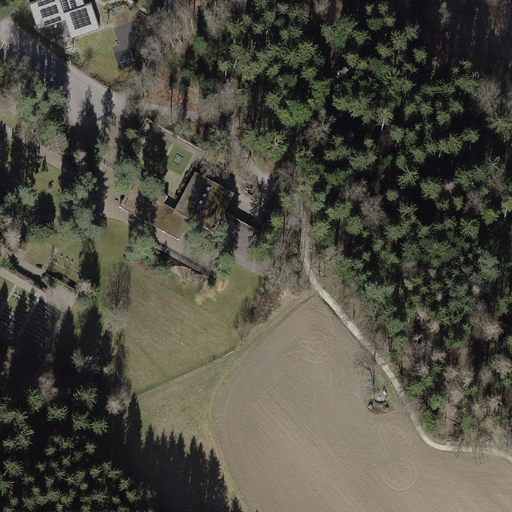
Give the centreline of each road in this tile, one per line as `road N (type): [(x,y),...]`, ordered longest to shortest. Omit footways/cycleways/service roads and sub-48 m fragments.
road 1 (track): [(219,127),(238,125),(281,141),(316,165),(445,321),(504,454)]
road 2 (track): [(293,208),(303,215),(306,263),(317,286),(387,374),(421,435),(432,447),(504,454)]
